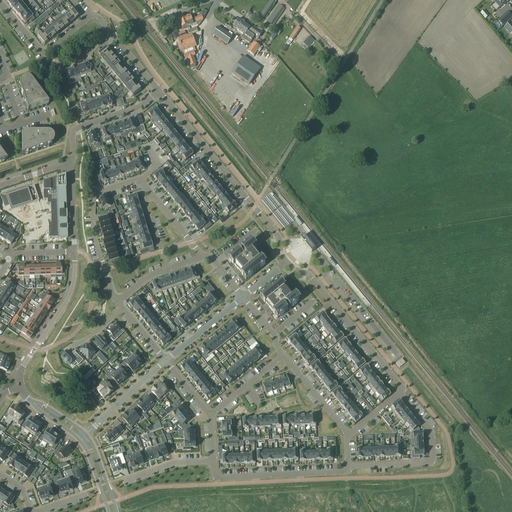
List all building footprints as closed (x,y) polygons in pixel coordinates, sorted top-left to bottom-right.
[(18,0),(10,7),(14,11),(22,4),(18,0)] [(263,19),(276,0),(275,0),(269,0),(259,16),(263,19)] [(307,0),(300,11),(308,16),(318,0),(307,0)] [(333,0),(345,8),(346,7),(362,18),(368,10),(351,0),(333,0)] [(487,0),(477,0),(456,17),(461,22),(488,1),(487,0)] [(22,4),(14,11),(17,15),(25,8),(22,4)] [(267,22),(272,25),(284,8),(279,5),(277,8),(267,22)] [(487,7),(480,12),(484,17),(491,11),(487,7)] [(29,13),(25,8),(17,15),(21,19),(29,13)] [(70,9),(66,13),(73,21),(77,18),(76,17),(77,16),(72,10),(71,10),(70,9)] [(185,17),(179,19),(182,27),(181,27),(182,30),(185,29),(184,27),(188,25),(189,27),(192,26),(191,25),(196,23),(198,27),(203,20),(207,12),(203,10),(200,14),(201,16),(195,18),(194,17),(193,17),(192,15),(190,16),(190,15),(185,17)] [(30,23),(36,18),(38,17),(36,14),(34,15),(31,11),(29,13),(21,19),(24,24),(25,23),(26,23),(29,21),(30,23)] [(507,21),(511,17),(507,12),(503,16),(498,20),(502,25),(507,21)] [(62,16),(69,25),(73,21),(66,13),(62,16)] [(484,17),(493,30),(499,26),(491,13),(484,17)] [(56,17),(56,18),(58,20),(65,28),(69,25),(62,16),(62,17),(60,14),(56,17)] [(313,16),(306,23),(317,34),(318,34),(335,51),(341,45),(325,27),(324,28),(313,16)] [(472,35),(483,24),(476,17),(465,28),(472,35)] [(56,21),(54,23),(60,32),(65,28),(58,20),(56,18),(54,19),(56,21)] [(249,33),(252,28),(239,19),(238,19),(237,21),(237,22),(248,30),(247,31),(249,33)] [(52,25),(49,27),(56,35),(60,32),(54,23),(52,21),(50,23),(52,25)] [(244,35),(247,31),(248,30),(237,22),(235,25),(234,25),(233,26),(233,27),(233,28),(243,34),(244,35)] [(292,41),(301,28),(298,26),(289,38),(292,41)] [(49,27),(45,30),(52,38),(56,35),(49,27)] [(227,45),(232,37),(217,27),(212,34),(227,45)] [(252,28),(249,33),(254,37),(257,39),(258,38),(259,38),(260,37),(261,37),(261,36),(260,35),(262,32),(254,27),(253,29),(252,28)] [(44,32),(41,34),(48,42),(52,38),(45,30),(44,28),(42,30),(44,32)] [(38,30),(37,32),(39,35),(37,37),(37,38),(42,45),(43,44),(43,45),(48,42),(41,34),(38,30)] [(254,37),(249,33),(247,31),(244,35),(243,34),(240,38),(249,44),(254,37)] [(272,41),(277,34),(273,32),(268,39),(272,41)] [(192,48),(196,47),(191,33),(179,38),(177,39),(179,43),(177,44),(179,50),(179,51),(181,51),(182,51),(182,52),(183,51),(185,55),(187,60),(188,60),(190,66),(191,66),(192,68),(195,67),(196,64),(193,56),(195,56),(194,52),(192,48)] [(314,41),(309,36),(306,40),(311,44),(314,41)] [(253,43),(247,52),(254,57),(260,47),(253,43)] [(101,51),(98,48),(94,53),(96,56),(98,55),(102,59),(110,53),(106,48),(105,49),(105,48),(101,51)] [(110,53),(102,59),(105,63),(113,56),(110,53)] [(113,56),(105,63),(108,67),(117,61),(113,56)] [(196,60),(199,62),(194,69),(198,72),(204,63),(207,64),(209,61),(201,56),(201,57),(198,56),(196,60)] [(243,56),(232,73),(249,85),(261,69),(243,56)] [(120,65),(117,61),(108,67),(112,72),(120,65)] [(87,63),(82,65),(86,75),(91,73),(92,75),(96,74),(93,68),(90,69),(88,64),(87,63)] [(76,67),(80,77),(86,75),(82,65),(76,67)] [(124,69),(120,65),(112,72),(115,76),(124,69)] [(71,69),(74,79),(80,77),(76,67),(71,69)] [(74,79),(71,69),(65,71),(66,72),(65,72),(67,78),(64,79),(66,85),(70,83),(69,81),(74,79)] [(127,73),(124,69),(115,76),(119,80),(117,81),(127,73)] [(130,77),(127,73),(117,81),(120,86),(130,77)] [(122,84),(125,88),(134,82),(130,77),(120,86),(122,84)] [(38,91),(33,84),(32,85),(30,82),(31,82),(30,80),(28,79),(25,79),(23,79),(20,81),(19,83),(19,86),(19,88),(21,90),(20,91),(22,97),(25,102),(24,102),(27,112),(28,112),(28,111),(47,104),(48,105),(40,93),(39,94),(37,91),(38,91)] [(125,88),(129,93),(137,86),(134,82),(125,88)] [(141,90),(137,86),(129,93),(132,97),(133,96),(134,97),(140,91),(141,90)] [(103,96),(107,108),(112,106),(112,105),(110,99),(114,98),(112,92),(108,93),(108,96),(103,98),(103,96)] [(103,96),(97,98),(101,110),(107,108),(103,96)] [(95,100),(92,101),(95,112),(101,110),(96,97),(94,97),(95,100)] [(92,101),(86,103),(90,114),(95,112),(92,101)] [(80,103),(76,104),(78,110),(81,109),(83,114),(84,114),(84,115),(90,114),(86,103),(81,105),(80,103)] [(146,115),(150,120),(159,112),(155,108),(153,110),(152,110),(150,111),(150,112),(146,115)] [(159,113),(159,112),(150,120),(151,119),(155,123),(153,124),(162,117),(159,113)] [(156,128),(165,121),(162,117),(153,124),(156,128)] [(139,127),(138,124),(135,125),(133,120),(127,122),(128,122),(131,131),(136,129),(138,134),(141,133),(140,130),(139,127)] [(160,132),(169,125),(165,121),(156,128),(156,129),(157,128),(160,132)] [(128,122),(122,124),(126,134),(126,135),(131,134),(131,131),(128,122)] [(126,134),(122,124),(117,126),(121,137),(121,135),(126,134)] [(165,135),(172,129),(169,125),(160,132),(163,131),(166,134),(165,135)] [(121,137),(117,126),(112,127),(116,139),(121,137)] [(116,139),(112,127),(107,129),(110,138),(110,137),(115,135),(116,139)] [(104,137),(101,138),(103,143),(106,142),(111,140),(110,138),(107,129),(105,130),(105,129),(102,130),(104,137)] [(174,131),(172,129),(165,135),(168,139),(176,133),(174,131)] [(31,133),(21,133),(21,134),(21,155),(21,156),(34,151),(34,150),(37,150),(45,147),(45,146),(48,146),(50,146),(52,143),(53,140),(53,137),(51,135),(48,133),(46,133),(46,134),(43,134),(43,133),(36,133),(36,134),(31,134),(31,133)] [(98,144),(99,149),(103,147),(101,140),(97,141),(94,133),(87,135),(89,140),(87,140),(90,148),(90,147),(98,144)] [(173,143),(179,138),(178,136),(178,135),(176,133),(168,139),(169,140),(169,139),(173,143)] [(183,142),(179,138),(173,143),(176,147),(174,149),(183,142)] [(177,153),(186,146),(183,142),(174,149),(177,153)] [(189,150),(186,146),(177,153),(180,151),(183,155),(180,157),(181,157),(190,150),(189,150)] [(184,162),(193,154),(190,150),(181,157),(184,162)] [(141,160),(136,161),(139,171),(144,169),(141,160)] [(192,173),(202,165),(200,163),(201,163),(198,160),(189,168),(192,173)] [(139,171),(136,161),(131,163),(134,173),(139,171)] [(134,173),(131,163),(125,165),(129,175),(134,173)] [(129,175),(125,165),(126,166),(121,168),(121,167),(120,167),(124,176),(129,175)] [(205,169),(202,165),(192,173),(194,171),(198,175),(205,169)] [(124,176),(120,167),(115,168),(118,178),(124,176)] [(118,178),(115,168),(110,170),(113,180),(118,178)] [(105,172),(104,169),(96,172),(99,181),(102,180),(103,183),(108,181),(105,172)] [(198,175),(195,177),(199,182),(202,179),(208,174),(205,169),(198,175)] [(113,180),(110,170),(110,171),(106,173),(105,172),(108,181),(113,180)] [(157,181),(164,175),(161,170),(158,173),(156,174),(156,175),(153,177),(157,181)] [(212,178),(208,174),(202,179),(205,183),(204,184),(212,178)] [(164,175),(157,181),(160,185),(168,179),(167,180),(163,176),(164,175)] [(56,179),(42,184),(43,201),(46,201),(47,205),(50,205),(50,227),(48,227),(48,231),(48,239),(67,238),(64,179),(64,176),(56,179)] [(206,190),(215,182),(212,178),(204,184),(207,188),(206,189),(206,190)] [(163,189),(171,183),(168,179),(160,185),(162,187),(163,189)] [(209,194),(219,186),(215,182),(206,190),(209,194)] [(171,183),(163,189),(165,192),(166,192),(167,193),(175,187),(174,187),(173,188),(170,184),(171,183)] [(213,198),(222,190),(219,186),(209,194),(213,198)] [(33,187),(1,198),(4,208),(9,206),(10,211),(38,201),(33,187)] [(171,198),(178,192),(175,187),(167,193),(171,198)] [(218,201),(226,194),(222,190),(213,198),(216,196),(219,200),(218,200),(218,201)] [(178,192),(171,198),(174,202),(180,196),(177,193),(178,192)] [(136,195),(130,197),(130,194),(124,196),(125,199),(126,204),(138,201),(136,195)] [(177,206),(183,201),(185,200),(186,199),(183,194),(180,196),(174,202),(177,206)] [(222,205),(229,199),(226,194),(218,201),(222,205)] [(113,202),(109,203),(107,196),(100,199),(103,209),(107,208),(108,210),(110,209),(111,211),(112,210),(115,209),(113,202)] [(183,201),(177,206),(181,210),(190,203),(189,203),(190,203),(186,199),(185,200),(183,201)] [(224,210),(233,202),(232,203),(229,199),(222,205),(223,204),(226,208),(223,210),(224,210)] [(138,201),(126,204),(127,205),(128,209),(130,209),(139,206),(138,201)] [(227,214),(230,212),(231,212),(235,209),(235,208),(236,207),(233,202),(224,210),(227,214)] [(184,214),(193,207),(190,203),(181,210),(184,214)] [(141,211),(139,206),(130,209),(132,214),(141,211)] [(193,207),(184,214),(188,218),(195,212),(196,211),(193,207)] [(104,213),(105,217),(97,219),(99,225),(109,222),(108,217),(111,216),(110,215),(113,214),(112,210),(111,211),(104,213)] [(143,216),(141,211),(132,214),(133,214),(135,218),(134,219),(143,216)] [(191,223),(198,217),(195,212),(188,218),(191,223)] [(143,216),(134,219),(135,224),(144,221),(144,219),(143,216)] [(194,227),(203,220),(203,219),(202,221),(198,217),(191,223),(194,227)] [(203,220),(194,227),(198,231),(202,228),(205,231),(211,226),(209,222),(207,224),(203,220)] [(146,226),(144,221),(135,224),(137,224),(138,229),(137,229),(146,226)] [(99,225),(101,230),(111,227),(109,222),(99,225)] [(137,229),(135,230),(137,235),(148,232),(146,226),(137,229)] [(101,230),(103,235),(113,232),(111,227),(101,230)] [(5,242),(11,234),(10,234),(6,231),(1,239),(5,242)] [(11,234),(5,242),(6,242),(9,245),(9,244),(10,245),(13,240),(16,242),(19,237),(17,235),(12,232),(11,234)] [(103,235),(104,240),(102,241),(114,237),(113,232),(103,235)] [(149,237),(148,232),(137,235),(139,240),(149,237)] [(304,235),(300,239),(306,245),(312,253),(315,249),(310,242),(304,235)] [(114,237),(102,241),(104,246),(116,243),(116,242),(116,243),(114,238),(114,237)] [(151,242),(149,237),(139,240),(141,239),(143,244),(139,245),(140,245),(151,242)] [(265,265),(262,262),(264,260),(261,257),(259,259),(252,250),(257,246),(252,240),(241,248),(241,249),(239,251),(239,250),(228,259),(233,265),(234,265),(238,270),(239,269),(242,272),(240,273),(241,274),(243,277),(245,275),(248,279),(265,265)] [(153,247),(151,242),(140,245),(141,251),(139,251),(141,256),(150,253),(148,249),(153,247)] [(104,246),(106,252),(118,248),(116,243),(104,246)] [(106,252),(107,257),(120,253),(118,248),(106,252)] [(107,257),(109,262),(117,260),(118,263),(126,261),(125,257),(119,259),(117,254),(120,253),(107,257)] [(61,272),(61,266),(55,266),(55,278),(64,278),(64,272),(61,272)] [(193,269),(188,271),(192,282),(197,280),(197,281),(200,280),(198,274),(195,275),(193,269)] [(192,282),(188,271),(183,273),(187,283),(192,282)] [(187,283),(183,273),(178,275),(181,285),(187,283)] [(181,285),(178,275),(173,276),(176,287),(181,285)] [(176,287),(173,276),(167,278),(171,289),(176,287)] [(171,289),(167,278),(162,280),(166,291),(171,289)] [(166,291),(162,280),(157,282),(158,283),(161,293),(166,291)] [(161,293),(158,283),(157,282),(152,283),(154,290),(151,291),(153,296),(156,295),(156,294),(161,293)] [(266,304),(267,303),(270,306),(269,307),(273,312),(272,313),(277,319),(279,317),(283,314),(288,310),(290,308),(292,307),(296,303),(301,300),(296,293),(291,297),(284,288),(286,287),(283,284),(281,285),(279,282),(274,285),(275,285),(272,287),(266,293),(266,292),(262,296),(264,299),(263,301),(265,304),(265,303),(266,304)] [(11,286),(6,283),(3,288),(13,294),(11,293),(14,289),(16,290),(18,287),(13,284),(11,286)] [(218,301),(214,297),(217,295),(210,286),(208,287),(211,291),(205,295),(213,304),(215,303),(218,301)] [(13,294),(3,288),(0,291),(10,299),(13,294)] [(10,299),(0,291),(0,298),(7,303),(10,299)] [(41,301),(51,307),(54,302),(46,297),(47,295),(45,293),(44,296),(40,300),(41,301)] [(213,304),(205,295),(207,297),(203,300),(209,308),(213,304)] [(132,308),(142,300),(138,296),(134,300),(133,300),(131,301),(131,302),(129,304),(132,308)] [(136,312),(145,305),(145,304),(143,306),(140,302),(142,301),(142,300),(132,308),(133,308),(136,312)] [(209,308),(203,300),(199,304),(205,311),(209,308)] [(48,311),(51,307),(41,301),(38,305),(48,311)] [(198,302),(193,306),(194,307),(201,315),(205,311),(199,304),(198,302)] [(48,311),(38,305),(35,309),(45,316),(48,311)] [(139,316),(148,309),(145,305),(136,312),(139,316)] [(201,315),(194,307),(190,311),(196,318),(201,315)] [(35,309),(34,310),(36,311),(34,315),(42,320),(45,316),(35,309)] [(143,321),(151,313),(150,314),(147,311),(149,309),(148,309),(139,316),(143,321)] [(196,318),(190,311),(191,312),(187,315),(185,312),(192,321),(196,318)] [(192,321),(185,312),(180,316),(188,325),(192,321)] [(317,324),(326,316),(323,312),(317,317),(315,314),(310,319),(312,321),(314,319),(317,324)] [(146,325),(155,317),(151,313),(143,321),(146,325)] [(42,320),(34,315),(31,319),(29,318),(39,325),(42,320)] [(173,321),(178,327),(181,325),(184,329),(188,325),(180,316),(176,319),(173,321)] [(322,327),(329,321),(326,317),(326,316),(317,324),(320,322),(323,326),(322,327)] [(150,329),(159,321),(155,317),(146,325),(150,329)] [(39,325),(29,318),(26,323),(36,329),(39,325)] [(153,333),(162,326),(158,322),(159,322),(159,321),(150,329),(153,333)] [(234,321),(230,325),(237,334),(241,330),(242,330),(244,328),(240,324),(238,326),(234,321)] [(324,333),(333,325),(329,321),(322,327),(325,331),(323,332),(324,333)] [(26,323),(23,327),(33,334),(36,329),(26,323),(25,323),(26,323)] [(114,324),(107,331),(111,335),(109,337),(114,342),(118,338),(115,336),(121,331),(114,324)] [(237,334),(230,325),(229,325),(230,325),(226,328),(233,337),(237,334)] [(327,337),(336,329),(333,325),(324,333),(327,337)] [(162,326),(153,333),(155,335),(154,335),(156,337),(166,330),(162,326)] [(19,332),(29,339),(33,334),(23,327),(19,332)] [(233,337),(226,328),(221,332),(229,340),(233,337)] [(291,345),(300,338),(297,334),(299,332),(297,329),(291,334),(293,337),(287,341),(291,345)] [(340,333),(336,329),(327,337),(330,335),(333,338),(331,340),(331,341),(340,333)] [(166,330),(156,337),(158,340),(160,341),(159,341),(160,342),(169,334),(166,330)] [(229,340),(221,332),(217,335),(225,344),(229,340)] [(335,345),(344,338),(340,333),(331,341),(335,345)] [(173,338),(169,334),(160,342),(163,346),(166,344),(169,343),(168,342),(173,338)] [(225,344),(217,335),(213,338),(220,347),(225,344)] [(101,350),(107,346),(112,352),(117,348),(110,340),(106,344),(104,342),(105,342),(103,340),(102,341),(100,338),(94,343),(101,350)] [(220,347),(213,338),(209,342),(216,351),(220,347)] [(295,349),(302,343),(299,339),(300,338),(291,345),(291,346),(291,345),(295,349)] [(340,349),(348,343),(344,339),(337,345),(340,349)] [(216,351),(209,342),(205,345),(212,354),(216,351)] [(298,353),(307,346),(304,348),(301,344),(302,343),(295,349),(298,353)] [(344,353),(351,347),(348,344),(348,343),(340,349),(344,353)] [(208,358),(212,354),(205,345),(200,349),(204,353),(202,355),(206,360),(208,358)] [(259,352),(262,350),(258,345),(255,347),(251,351),(258,360),(263,356),(259,352)] [(84,347),(80,351),(88,360),(94,354),(87,346),(85,348),(84,347)] [(302,358),(311,350),(307,346),(298,353),(302,358)] [(348,357),(355,352),(351,347),(344,353),(344,354),(345,353),(348,357)] [(305,362),(314,354),(312,356),(309,352),(311,350),(302,358),(305,362)] [(67,351),(61,357),(65,360),(64,361),(66,363),(67,362),(70,365),(74,361),(78,365),(83,361),(76,353),(73,356),(67,351)] [(258,360),(251,351),(247,354),(254,363),(258,360)] [(99,352),(95,356),(104,364),(104,365),(107,361),(99,352)] [(135,352),(128,358),(137,368),(141,365),(141,364),(142,364),(137,359),(139,356),(135,352)] [(352,361),(358,356),(355,352),(348,357),(352,361)] [(0,353),(0,363),(8,366),(10,362),(9,362),(10,360),(5,359),(6,356),(0,353)] [(254,363),(247,354),(243,358),(250,367),(254,363)] [(318,359),(314,354),(305,362),(308,366),(318,359)] [(352,367),(362,360),(361,360),(358,356),(352,361),(355,365),(354,366),(352,367)] [(128,358),(121,365),(125,369),(128,367),(132,372),(137,368),(128,358)] [(250,367),(243,358),(239,361),(246,370),(250,367)] [(183,371),(193,364),(189,359),(180,367),(183,371)] [(401,359),(396,364),(399,368),(405,364),(401,359)] [(365,364),(362,360),(352,367),(356,372),(365,364)] [(246,370),(239,361),(234,365),(242,373),(246,370)] [(309,367),(313,372),(320,366),(317,361),(309,367)] [(0,363),(0,369),(6,372),(7,370),(8,366),(0,363)] [(187,375),(196,368),(193,364),(183,371),(184,371),(187,375)] [(115,372),(114,373),(123,381),(122,381),(123,382),(127,378),(127,377),(122,372),(125,370),(120,365),(118,367),(119,368),(115,372)] [(242,373),(234,365),(230,368),(237,377),(242,373)] [(361,377),(370,370),(366,365),(357,373),(361,377)] [(316,376),(324,370),(320,366),(313,372),(316,376)] [(190,379),(199,372),(196,368),(187,375),(190,379)] [(237,377),(230,368),(226,371),(233,380),(234,380),(237,377)] [(324,370),(316,376),(320,380),(327,374),(325,372),(328,370),(326,368),(324,370)] [(366,380),(373,374),(370,370),(361,377),(362,376),(366,380)] [(108,375),(106,377),(110,382),(113,380),(118,386),(122,381),(123,381),(114,373),(115,372),(114,371),(109,376),(108,375)] [(233,380),(226,371),(222,375),(221,375),(219,377),(223,381),(225,379),(229,384),(233,380)] [(194,383),(203,376),(199,372),(190,379),(194,383)] [(323,384),(331,378),(327,374),(320,380),(323,384)] [(367,386),(376,378),(373,374),(366,380),(367,379),(370,383),(367,386)] [(197,388),(206,380),(203,376),(194,383),(197,388)] [(287,376),(280,378),(284,388),(290,386),(289,384),(292,383),(290,377),(287,378),(287,376)] [(103,381),(99,385),(101,387),(108,395),(112,391),(113,390),(107,385),(109,382),(105,378),(103,380),(103,381)] [(284,388),(280,378),(274,380),(278,390),(284,388)] [(326,389),(336,381),(335,381),(333,383),(330,379),(331,378),(323,384),(327,388),(326,388),(326,389)] [(367,386),(365,388),(368,392),(371,390),(380,382),(376,378),(367,386)] [(201,392),(210,384),(206,380),(197,388),(201,392)] [(278,390),(274,380),(268,382),(272,392),(278,390)] [(330,393),(339,386),(336,381),(326,389),(330,393)] [(272,392),(268,382),(262,384),(263,386),(261,387),(263,393),(265,392),(266,394),(272,392)] [(380,382),(371,390),(374,394),(376,393),(383,386),(380,382)] [(156,388),(165,398),(169,394),(170,395),(173,392),(168,388),(166,390),(160,384),(156,388)] [(204,396),(213,389),(210,384),(201,392),(204,396)] [(339,388),(331,394),(335,398),(342,392),(343,391),(345,390),(341,386),(339,388)] [(377,398),(387,390),(383,386),(376,393),(379,397),(377,398)] [(95,389),(92,391),(97,396),(99,394),(104,399),(108,395),(101,387),(96,391),(95,389)] [(152,392),(151,392),(157,398),(155,400),(159,405),(161,403),(160,402),(165,398),(156,388),(152,391),(152,392)] [(217,393),(213,389),(204,396),(208,400),(217,393)] [(391,395),(387,390),(377,398),(381,403),(391,395)] [(342,392),(335,398),(335,399),(335,398),(338,402),(345,397),(347,396),(343,391),(342,392)] [(345,397),(338,402),(342,407),(350,399),(350,400),(347,396),(345,397)] [(142,401),(141,402),(150,410),(154,406),(155,407),(157,405),(153,400),(151,402),(146,397),(142,401)] [(345,411),(354,403),(350,399),(342,407),(345,411)] [(178,400),(172,406),(175,408),(181,403),(178,400)] [(393,412),(402,405),(399,400),(389,408),(393,412)] [(138,405),(137,406),(142,411),(139,413),(146,420),(149,418),(145,414),(150,410),(141,402),(142,401),(141,401),(137,405),(138,405)] [(349,415),(358,407),(354,403),(345,411),(349,415)] [(403,405),(402,405),(393,412),(396,417),(406,409),(402,405),(403,405)] [(179,406),(170,414),(174,418),(183,411),(179,406)] [(12,420),(19,410),(19,411),(20,410),(15,407),(14,407),(9,414),(7,412),(3,417),(6,419),(7,418),(12,422),(13,421),(12,420)] [(358,407),(349,415),(352,419),(361,412),(357,408),(358,408),(358,407)] [(400,421),(409,413),(406,409),(396,417),(400,421)] [(20,420),(24,414),(19,411),(19,410),(12,420),(13,421),(18,424),(17,425),(20,427),(23,421),(20,420)] [(127,415),(135,424),(140,420),(140,421),(143,418),(139,414),(136,416),(132,411),(127,415)] [(183,411),(174,418),(177,422),(179,421),(186,415),(183,411)] [(355,424),(364,416),(361,412),(352,419),(355,424)] [(403,425),(412,417),(409,413),(400,421),(403,425)] [(123,419),(128,425),(126,427),(130,432),(133,429),(131,428),(135,424),(127,415),(127,414),(123,418),(123,419)] [(186,415),(179,421),(182,425),(180,427),(182,430),(186,426),(184,424),(190,419),(186,415)] [(409,427),(416,421),(412,417),(403,425),(406,423),(409,427)] [(227,422),(221,422),(222,428),(230,427),(230,428),(231,428),(234,427),(233,422),(233,418),(227,419),(227,422)] [(29,433),(37,422),(32,419),(31,419),(28,424),(25,423),(21,428),(24,430),(29,433)] [(419,426),(416,421),(409,427),(413,431),(417,427),(419,426)] [(42,426),(37,422),(29,433),(34,436),(42,426)] [(186,426),(182,430),(182,431),(182,437),(185,437),(194,437),(194,431),(191,431),(191,427),(188,424),(186,426)] [(105,438),(104,439),(109,444),(110,443),(119,435),(123,431),(119,426),(114,430),(113,429),(110,432),(107,434),(108,435),(105,437),(105,438)] [(419,433),(419,429),(417,427),(413,431),(410,433),(411,440),(413,440),(413,439),(423,439),(423,433),(419,433)] [(47,444),(54,434),(54,433),(50,430),(49,431),(49,430),(44,437),(42,435),(38,441),(41,442),(42,441),(47,445),(48,444),(47,444)] [(126,440),(131,436),(128,432),(123,437),(126,440)] [(55,444),(59,437),(54,434),(47,444),(48,444),(52,447),(51,449),(54,451),(57,446),(55,444)] [(162,444),(157,445),(162,458),(168,456),(166,452),(169,451),(164,435),(159,437),(162,444)] [(185,442),(182,442),(183,448),(183,451),(190,451),(190,448),(195,448),(195,442),(194,442),(185,442)] [(59,445),(56,450),(56,451),(64,459),(72,451),(68,446),(67,446),(68,447),(66,448),(64,447),(62,449),(59,445)] [(162,458),(157,445),(152,447),(156,460),(162,458)] [(156,460),(152,447),(146,449),(150,462),(156,460)] [(12,453),(5,448),(0,455),(0,459),(3,461),(6,456),(9,458),(12,453)] [(326,448),(326,451),(327,451),(327,460),(333,460),(332,455),(336,455),(336,448),(326,448)] [(424,456),(423,450),(413,450),(411,450),(412,459),(419,459),(419,456),(424,456)] [(139,452),(133,454),(134,456),(137,466),(138,466),(143,464),(141,458),(144,457),(142,451),(139,452)] [(228,465),(227,455),(228,455),(227,453),(218,453),(219,460),(222,460),(222,465),(228,465)] [(14,469),(21,458),(20,459),(16,456),(13,454),(10,459),(13,461),(9,466),(14,469)] [(117,459),(110,462),(111,465),(112,465),(114,470),(113,470),(114,473),(116,472),(116,473),(122,470),(121,466),(125,465),(122,455),(116,457),(117,459)] [(127,456),(124,457),(126,463),(129,462),(131,469),(132,468),(132,469),(138,467),(138,466),(137,466),(134,456),(128,458),(127,456)] [(19,471),(25,461),(21,458),(14,469),(19,471)] [(23,475),(30,464),(29,465),(25,462),(25,461),(19,471),(23,474),(23,475)] [(30,464),(23,475),(27,478),(31,473),(34,475),(37,469),(34,468),(30,464)] [(40,475),(45,468),(41,466),(36,473),(39,475),(40,475)] [(77,468),(71,471),(71,472),(73,476),(74,480),(78,479),(80,485),(87,482),(85,479),(86,479),(84,474),(83,471),(78,472),(77,468)] [(68,477),(62,479),(67,492),(66,492),(67,492),(72,490),(73,489),(70,483),(73,482),(71,476),(73,476),(71,472),(71,471),(71,470),(66,472),(68,477)] [(56,480),(53,481),(55,487),(58,486),(61,494),(66,492),(67,492),(62,479),(57,481),(56,480)] [(53,496),(50,489),(53,488),(51,482),(48,483),(48,484),(43,486),(43,488),(44,488),(47,499),(52,497),(53,496)] [(47,499),(44,488),(43,488),(38,490),(40,497),(39,497),(40,500),(41,500),(41,501),(47,499)] [(4,503),(9,495),(5,492),(0,499),(0,500),(4,503)] [(9,495),(4,503),(2,505),(9,510),(10,511),(14,509),(13,506),(13,505),(10,504),(14,498),(9,495)]
